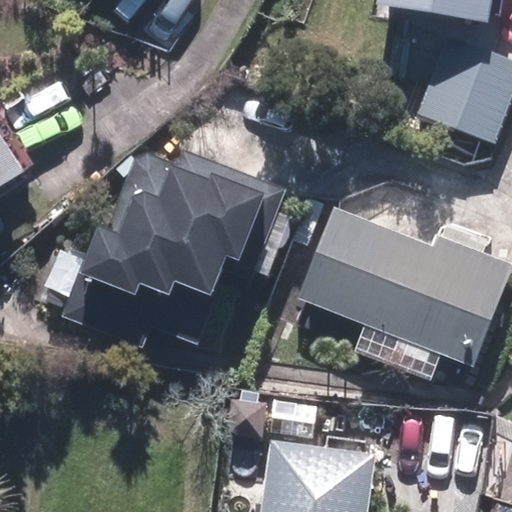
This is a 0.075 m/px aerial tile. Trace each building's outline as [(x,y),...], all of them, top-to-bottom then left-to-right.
[(491,0),(379,0),(377,14),(486,32),(491,0)] [(511,113),(511,67),(442,44),(416,122),(500,150),(511,113)] [(0,147),(0,199),(24,184),(0,147)] [(99,236),(63,320),(145,354),(153,334),(203,355),(239,269),(250,274),(282,200),(184,159),(176,176),(140,161),(106,239),(99,236)] [(332,219),(299,304),(472,370),(508,277),(438,250),(434,258),(332,219)] [(366,511),(373,465),(272,453),(264,511),(366,511)]
